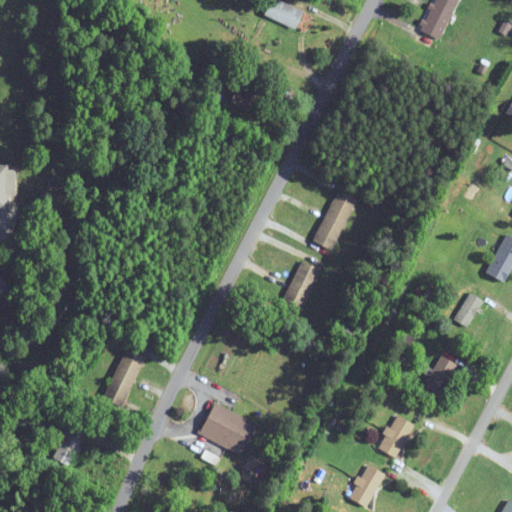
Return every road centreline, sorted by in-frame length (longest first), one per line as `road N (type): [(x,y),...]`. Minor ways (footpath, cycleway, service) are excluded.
road 1 (residential): [(126,511),(373,0)]
road 2 (residential): [(511,372),(438,511)]
